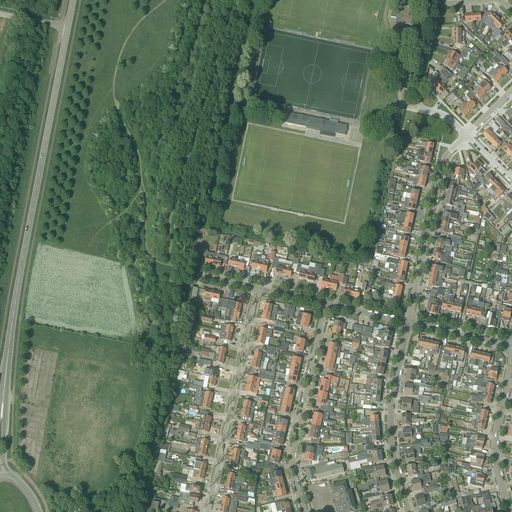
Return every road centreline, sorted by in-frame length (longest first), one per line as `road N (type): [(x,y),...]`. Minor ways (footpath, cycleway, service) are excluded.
road 1 (secondary): [(4,385),(73,0)]
road 2 (residential): [(207,511),(255,287)]
road 3 (track): [(255,0),(211,212),(223,215)]
road 4 (residential): [(303,511),(293,454),(325,302)]
road 5 (residential): [(407,321),(442,162),(466,133)]
road 6 (residential): [(409,511),(391,406),(407,321)]
road 7 (residential): [(466,133),(416,102),(438,2)]
road 8 (residential): [(510,511),(495,438),(511,363)]
